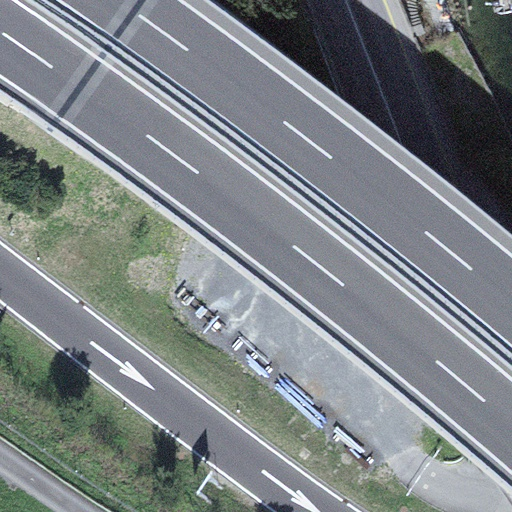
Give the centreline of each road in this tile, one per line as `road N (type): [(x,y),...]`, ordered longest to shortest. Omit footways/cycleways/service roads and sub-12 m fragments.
road 1 (motorway): [(0,39),(200,178),(511,426)]
road 2 (motorway): [(511,301),(330,154),(117,0)]
road 3 (primary): [(342,0),(511,376)]
road 4 (motorway): [(0,273),(316,511)]
